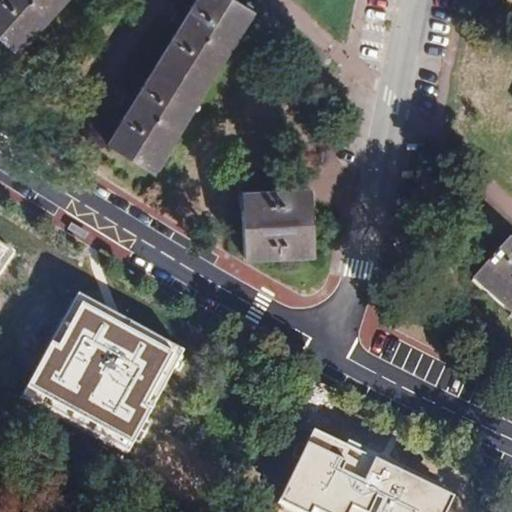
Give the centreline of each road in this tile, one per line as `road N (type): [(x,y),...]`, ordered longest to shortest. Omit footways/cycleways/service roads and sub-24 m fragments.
road 1 (residential): [(337,365),(0,154)]
road 2 (residential): [(337,365),(412,0)]
road 3 (residential): [(511,444),(337,365)]
